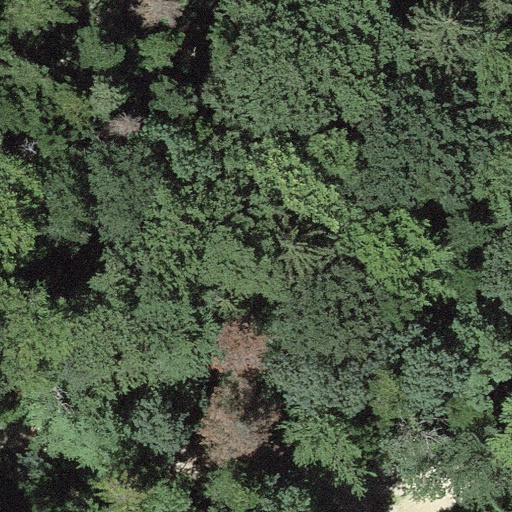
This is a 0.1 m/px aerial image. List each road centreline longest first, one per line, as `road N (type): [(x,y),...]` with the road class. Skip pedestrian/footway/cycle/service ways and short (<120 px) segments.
road 1 (track): [(369,511),(0,442)]
road 2 (track): [(398,511),(511,467)]
